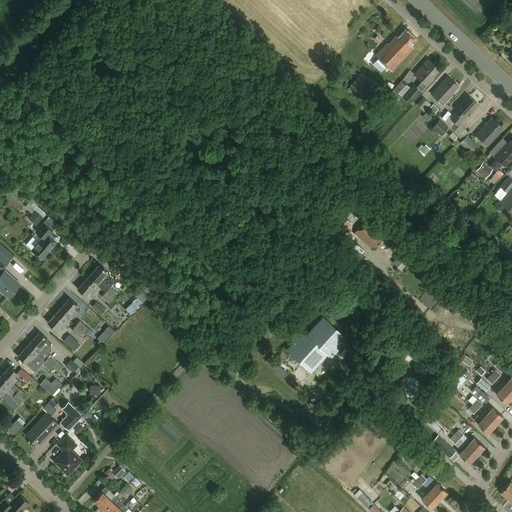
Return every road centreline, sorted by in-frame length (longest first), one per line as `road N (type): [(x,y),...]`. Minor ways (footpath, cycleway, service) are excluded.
road 1 (unclassified): [(511,113),(389,0)]
road 2 (residential): [(480,493),(366,390)]
road 3 (residential): [(0,350),(90,248)]
road 4 (secondary): [(511,89),(416,0)]
